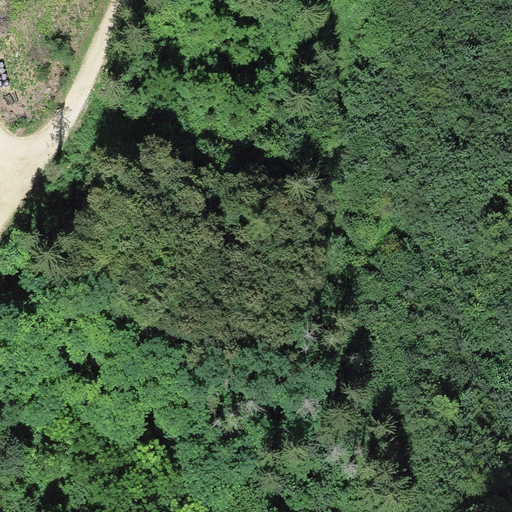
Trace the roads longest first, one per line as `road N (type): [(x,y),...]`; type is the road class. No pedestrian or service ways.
road 1 (track): [(329,0),(343,72),(329,242),(264,429)]
road 2 (track): [(123,0),(39,152),(0,190)]
